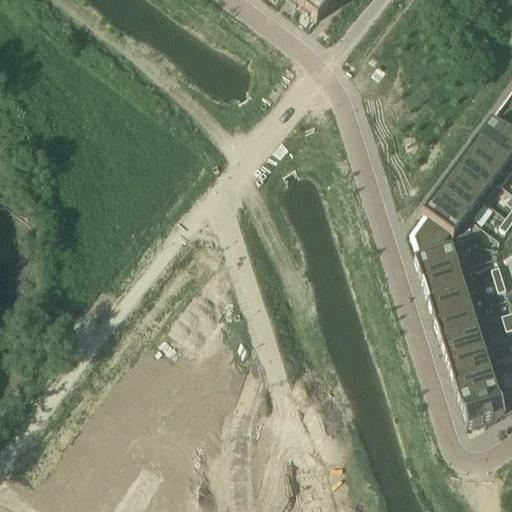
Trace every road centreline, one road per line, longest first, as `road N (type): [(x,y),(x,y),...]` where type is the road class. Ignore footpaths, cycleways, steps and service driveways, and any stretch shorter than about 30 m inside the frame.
road 1 (residential): [(511,447),(480,463),(451,451),(322,74)]
road 2 (residential): [(211,206),(313,511)]
road 3 (residential): [(211,206),(322,74)]
